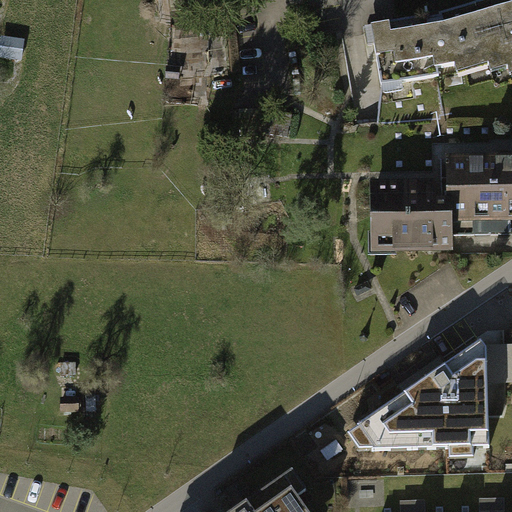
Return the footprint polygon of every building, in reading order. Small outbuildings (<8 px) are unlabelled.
[(511,0),(492,0),(470,7),(486,61),(487,65),(504,60),(507,68),(511,66),(511,0)] [(464,66),(486,61),(470,7),(433,16),(372,29),(380,86),(437,75),(437,68),(463,63),(464,66)] [(2,37),(0,47),(0,58),(22,61),(25,40),(2,37)] [(511,159),(447,160),(447,204),(448,235),(511,233),(511,159)] [(448,246),(448,235),(447,204),(427,204),(427,186),(374,187),(375,247),(448,246)] [(473,448),(490,448),(487,384),(486,349),(484,346),(481,341),(445,366),(357,426),(358,427),(348,434),(359,450),(372,450),(372,451),(449,449),(449,459),(474,459),(473,448)] [(511,383),(511,344),(484,346),(486,349),(487,384),(511,383)] [(307,511),(297,498),(307,491),(292,471),(233,511),(307,511)]
